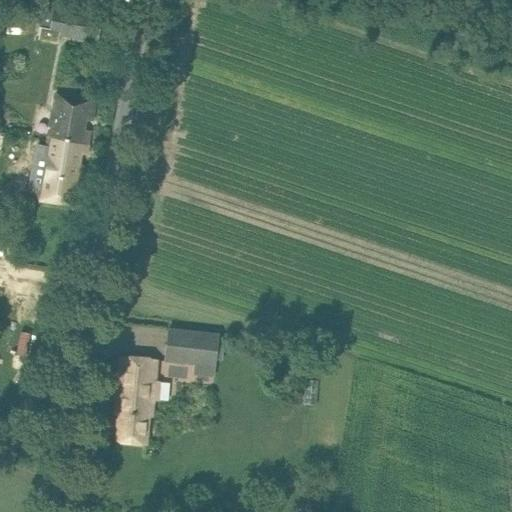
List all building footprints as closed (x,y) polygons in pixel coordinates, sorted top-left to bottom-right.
[(75,37),(79,13),(53,9),(50,29),(40,27),(38,39),(58,42),(59,34),(75,37)] [(52,91),(42,144),(85,152),(89,131),(83,130),(85,119),(91,120),(95,99),(52,91)] [(85,152),(42,144),(41,147),(45,147),(41,169),(39,169),(34,198),(76,204),(83,164),(77,163),(79,152),(85,154),(85,152)] [(164,359),(194,363),(195,353),(216,355),(215,359),(221,360),(223,339),(216,338),(217,333),(167,328),(164,359)] [(118,413),(116,440),(147,443),(149,414),(151,415),(156,359),(119,356),(115,412),(118,413)]
